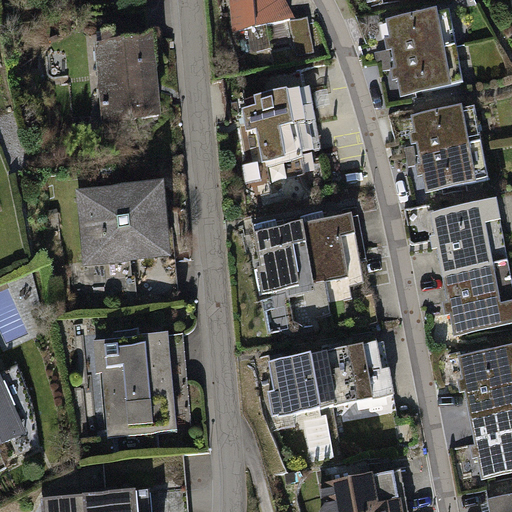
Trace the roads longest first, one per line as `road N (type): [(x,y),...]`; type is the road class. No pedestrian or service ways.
road 1 (residential): [(326,0),(369,115),(444,511)]
road 2 (residential): [(192,0),(233,511)]
